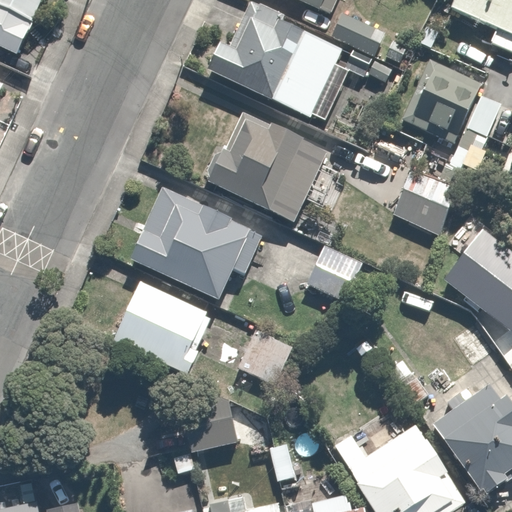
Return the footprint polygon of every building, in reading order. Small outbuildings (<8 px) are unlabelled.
[(34,0),(0,0),(0,47),(11,52),(24,24),(34,0)] [(289,0),(325,18),(334,0),(289,0)] [(511,0),(444,0),(441,7),(488,26),(482,41),(511,53),(511,0)] [(340,46),(243,5),(225,47),(207,39),(194,70),(309,118),(340,46)] [(472,90),(422,62),(393,114),(443,142),(472,90)] [(217,157),(207,152),(194,182),(291,225),(325,148),(238,110),(217,157)] [(375,121),(365,140),(411,164),(421,145),(375,121)] [(511,131),(498,164),(511,170),(511,131)] [(454,188),(400,169),(383,218),(437,237),(454,188)] [(241,274),(260,236),(155,183),(118,255),(210,302),(228,268),(241,274)] [(511,253),(470,224),(432,278),(504,328),(511,316),(511,253)] [(349,255),(315,241),(296,289),(330,302),(349,255)] [(207,313),(134,278),(104,340),(177,375),(207,313)] [(473,319),(443,338),(461,366),(490,348),(473,319)] [(294,349),(251,328),(232,368),(275,388),(294,349)] [(490,400),(480,385),(424,423),(471,491),(511,462),(511,420),(495,396),(490,400)] [(350,432),(328,446),(367,511),(443,511),(458,503),(411,424),(363,453),(350,432)] [(294,481),(288,445),(264,449),(271,485),(294,481)] [(305,511),(360,511),(359,507),(344,510),(341,494),(303,502),(305,511)] [(35,502),(0,508),(0,511),(36,511),(37,510),(35,502)]
